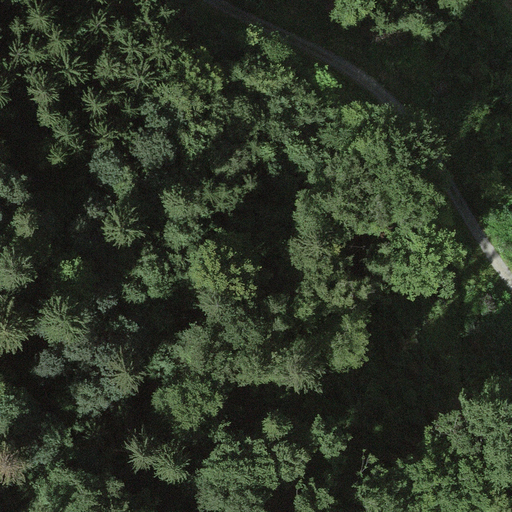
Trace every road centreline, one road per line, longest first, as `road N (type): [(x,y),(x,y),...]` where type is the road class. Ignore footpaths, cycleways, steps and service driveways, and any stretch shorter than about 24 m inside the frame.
road 1 (track): [(511,280),(426,135),(393,99),(341,60),(211,0)]
road 2 (track): [(0,383),(148,511)]
